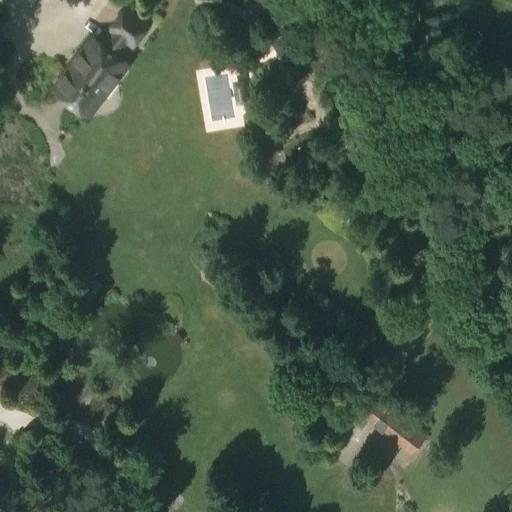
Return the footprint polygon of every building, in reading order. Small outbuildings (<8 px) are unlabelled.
[(89,35),(52,85),(87,111),(124,61),(115,54),(124,41),(129,44),(145,21),(123,5),(106,27),(108,29),(98,42),(89,35)] [(296,29),(280,38),(292,61),(308,53),(296,29)] [(244,79),(232,82),(237,105),(248,103),(244,79)] [(86,272),(76,290),(91,299),(102,281),(86,272)] [(381,393),(364,415),(412,452),(425,435),(387,405),(391,400),(381,393)]
